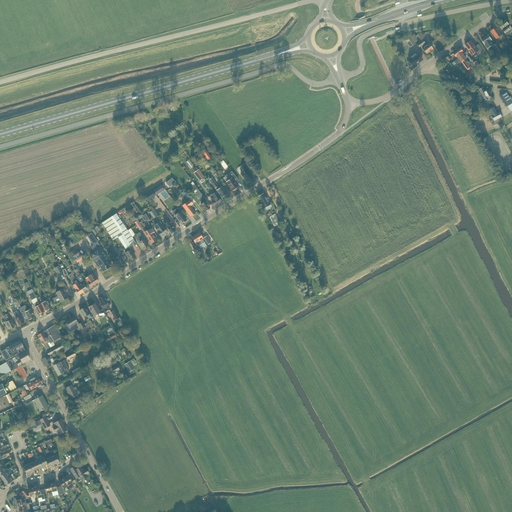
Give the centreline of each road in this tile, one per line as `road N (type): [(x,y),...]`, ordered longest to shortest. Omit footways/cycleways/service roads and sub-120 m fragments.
road 1 (secondary): [(22,332),(320,147),(341,128),(347,103)]
road 2 (unclassified): [(0,147),(278,65),(311,83),(339,78)]
road 3 (unclassified): [(0,82),(297,3),(325,3)]
road 4 (primary): [(0,134),(277,54)]
road 5 (unclassified): [(339,78),(361,68),(358,43),(366,34),(511,0)]
road 6 (secondary): [(87,452),(22,332)]
